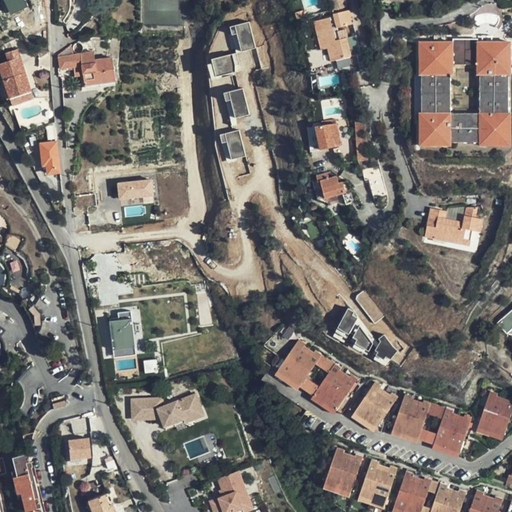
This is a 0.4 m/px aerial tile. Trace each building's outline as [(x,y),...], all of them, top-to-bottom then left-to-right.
[(310,18),(312,28),(317,28),(321,46),(323,45),(326,58),(356,51),(352,32),(335,36),(333,24),(349,20),(347,7),(329,12),(329,14),(310,18)] [(250,20),(229,26),(236,52),(257,47),(250,20)] [(317,28),(312,28),(316,47),(321,46),(317,28)] [(510,112),(507,112),(507,76),(510,76),(509,44),(491,44),(475,44),(475,40),(450,41),(450,45),(419,45),(420,78),(423,78),(423,116),(416,116),(416,122),(421,122),(421,148),(452,148),(452,145),(481,144),(481,147),(510,147),(510,112)] [(61,69),(74,67),(83,66),(84,76),(86,86),(116,81),(113,58),(95,61),(94,52),(92,52),(74,55),(70,45),(58,54),(61,69)] [(0,64),(0,65),(4,79),(10,98),(31,91),(18,49),(6,53),(9,61),(0,64)] [(233,53),(212,57),(216,77),(237,72),(233,53)] [(83,66),(74,67),(76,77),(84,76),(83,66)] [(10,98),(4,79),(0,80),(7,100),(14,106),(33,100),(31,91),(10,98)] [(233,120),(252,115),(244,86),(225,91),(233,120)] [(369,161),(365,117),(355,118),(358,161),(369,161)] [(321,126),(315,127),(321,150),(342,146),(337,123),(336,123),(335,119),(324,120),(324,122),(321,123),(321,126)] [(321,150),(315,127),(308,128),(312,151),(321,150)] [(242,129),(222,132),(227,160),(246,157),(242,129)] [(48,173),(60,171),(56,141),(41,143),(43,164),(47,164),(48,173)] [(380,166),(363,170),(364,181),(369,181),(372,198),(386,196),(380,166)] [(327,174),(316,176),(319,189),(322,189),(324,198),(345,193),(343,183),(338,184),(336,176),(328,179),(327,174)] [(155,202),(153,178),(118,181),(120,205),(155,202)] [(422,242),(458,246),(458,240),(469,241),(470,230),(478,230),(479,218),(470,217),(471,206),(475,206),(472,193),(458,197),(460,208),(438,212),(425,212),(422,242)] [(22,220),(20,217),(19,214),(14,207),(11,203),(4,198),(1,197),(0,196),(0,216),(3,220),(5,223),(6,227),(5,237),(22,241),(23,234),(23,230),(22,220)] [(126,215),(146,213),(145,204),(125,206),(126,215)] [(42,269),(39,260),(37,257),(35,253),(25,243),(16,257),(19,260),(22,263),(25,270),(26,273),(26,277),(24,284),(39,292),(42,285),(43,280),(43,273),(42,269)] [(21,279),(20,272),(19,268),(14,261),(11,257),(4,252),(0,249),(0,270),(2,273),(4,279),(5,287),(4,290),(19,296),(21,292),(21,288),(21,279)] [(56,318),(55,313),(54,309),(52,305),(44,296),(40,293),(31,307),(36,311),(38,315),(39,318),(40,326),(38,335),(52,342),(54,339),(55,335),(56,330),(56,318)] [(511,304),(496,319),(511,337),(511,304)] [(110,320),(117,319),(117,318),(119,318),(118,313),(115,314),(115,311),(101,314),(103,328),(111,326),(110,320)] [(336,337),(370,350),(379,327),(345,314),(336,337)] [(17,340),(14,332),(12,328),(6,321),(2,318),(0,316),(0,340),(1,343),(1,347),(1,352),(0,356),(16,360),(17,354),(18,349),(17,340)] [(111,326),(103,328),(108,355),(109,361),(117,360),(123,359),(122,357),(122,352),(123,352),(118,325),(117,319),(110,320),(111,326)] [(304,327),(301,326),(276,354),(299,372),(311,357),(317,351),(323,343),(317,338),(313,342),(303,335),(307,330),(304,327)] [(386,362),(400,351),(387,335),(373,347),(386,362)] [(336,352),(323,343),(317,351),(329,360),(336,352)] [(341,357),(336,352),(329,360),(324,367),(311,381),(333,398),(346,383),(357,370),(351,365),(347,370),(338,362),(341,357)] [(299,372),(276,354),(273,358),(295,375),(299,372)] [(311,357),(299,372),(303,375),(315,360),(311,357)] [(145,360),(146,372),(159,370),(158,358),(145,360)] [(311,381),(324,367),(319,363),(307,378),(311,381)] [(39,391),(38,386),(37,382),(31,370),(28,368),(17,380),(19,383),(21,386),(23,389),(24,393),(24,396),(22,403),(21,406),(19,409),(31,419),(35,415),(38,408),(39,399),(39,391)] [(376,373),(365,387),(352,404),(375,420),(398,390),(392,385),(388,390),(378,383),(382,378),(376,373)] [(9,403),(9,395),(8,392),(7,386),(5,384),(4,380),(0,375),(0,423),(0,424),(3,419),(7,410),(9,403)] [(333,398),(311,381),(308,385),(330,402),(333,398)] [(350,387),(346,383),(333,398),(338,402),(350,387)] [(352,404),(365,387),(360,384),(347,400),(352,404)] [(432,406),(436,397),(429,394),(427,400),(415,396),(417,390),(409,387),(397,422),(423,431),(427,421),(432,406)] [(495,389),(482,424),(507,434),(511,420),(511,398),(511,402),(499,397),(501,392),(495,389)] [(161,400),(131,401),(131,421),(152,420),(152,411),(157,411),(160,420),(163,428),(190,415),(193,421),(203,417),(195,396),(162,409),(161,400)] [(447,412),(450,402),(436,397),(432,406),(447,412)] [(53,403),(54,408),(66,405),(66,399),(53,403)] [(458,404),(450,402),(447,412),(442,427),(438,437),(464,445),(477,411),(470,409),(468,415),(455,411),(458,404)] [(375,420),(352,404),(350,406),(372,424),(375,420)] [(152,411),(152,420),(160,420),(157,411),(152,411)] [(163,428),(166,434),(193,421),(190,415),(163,428)] [(438,437),(442,427),(427,421),(423,431),(438,437)] [(422,436),(423,431),(397,422),(395,427),(422,436)] [(507,434),(482,424),(480,429),(505,438),(507,434)] [(92,455),(90,437),(70,439),(71,457),(92,455)] [(462,450),(464,445),(438,437),(436,441),(462,450)] [(319,481),(345,490),(358,453),(351,450),(348,456),(337,452),(339,446),(332,444),(323,469),(321,476),(319,481)] [(33,462),(31,454),(15,457),(18,471),(25,499),(28,511),(43,509),(35,469),(36,469),(34,461),(33,462)] [(369,456),(356,492),(382,501),(394,465),(387,463),(385,468),(373,464),(375,458),(369,456)] [(426,487),(430,477),(423,475),(421,480),(409,476),(410,470),(404,468),(391,504),(415,511),(417,511),(421,502),(426,487)] [(25,499),(18,471),(13,473),(19,500),(25,499)] [(239,471),(220,478),(225,490),(227,496),(224,497),(212,501),(215,511),(234,511),(244,508),(242,503),(251,500),(239,471)] [(437,490),(440,481),(430,477),(426,487),(437,490)] [(345,490),(319,481),(318,485),(344,494),(345,490)] [(448,483),(440,481),(437,490),(431,506),(428,511),(457,511),(466,489),(459,487),(457,493),(445,489),(448,483)] [(478,487),(468,511),(498,511),(504,497),(496,495),(494,500),(483,495),(484,490),(478,487)] [(382,501),(356,492),(354,497),(380,506),(382,501)] [(110,511),(104,494),(88,499),(92,511),(110,511)] [(234,511),(243,511),(254,508),(251,500),(242,503),(244,508),(234,511)] [(428,511),(431,506),(421,502),(417,511),(428,511)]
